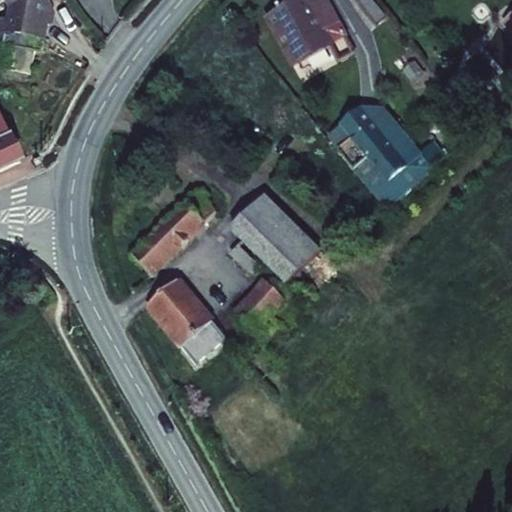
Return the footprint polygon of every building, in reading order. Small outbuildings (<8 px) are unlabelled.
[(54,17),(45,0),(0,0),(6,10),(5,20),(0,19),(0,38),(3,39),(1,49),(3,50),(35,55),(40,56),(43,44),(44,45),(47,29),(52,27),(54,17)] [(341,25),(327,0),(302,0),(262,21),(291,73),(334,50),(332,47),(326,34),(341,25)] [(386,20),(370,0),(351,0),(374,29),(386,20)] [(511,17),(502,27),(511,38),(511,17)] [(348,39),(341,25),(326,34),(332,47),(348,39)] [(35,55),(3,50),(2,56),(0,63),(0,70),(30,77),(35,55)] [(425,76),(415,63),(404,73),(413,85),(425,76)] [(366,163),(354,173),(387,215),(432,173),(421,160),(423,159),(384,111),(360,113),(328,140),(338,154),(351,144),(353,146),(352,147),(361,160),(362,158),(366,163)] [(0,179),(22,169),(0,119),(0,179)] [(197,190),(131,255),(154,279),(208,226),(206,225),(219,212),(197,190)] [(324,251),(267,195),(232,228),(244,241),(247,243),(288,285),(324,251)] [(247,243),(244,241),(231,254),(250,274),(259,263),(242,248),(247,243)] [(217,320),(183,277),(146,308),(180,351),(182,348),(196,366),(228,340),(214,322),(217,320)] [(289,302),(264,278),(250,295),(235,310),(260,334),(289,302)]
